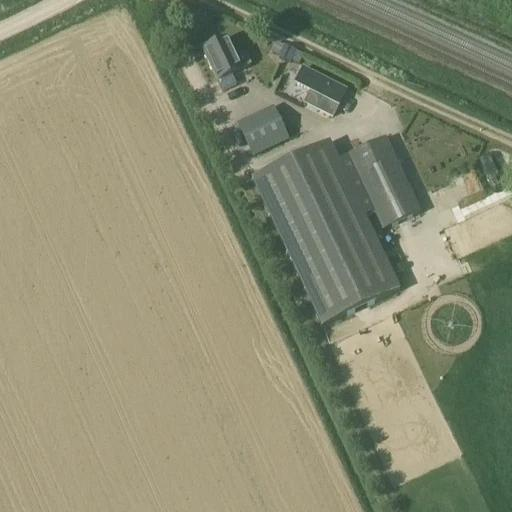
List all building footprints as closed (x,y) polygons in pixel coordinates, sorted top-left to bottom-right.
[(238,55),(235,57),(227,40),(203,51),(217,82),(250,67),(245,57),(240,59),(238,55)] [(276,44),(272,53),(279,56),(278,59),(290,65),(291,62),(299,66),(303,57),(276,44)] [(303,69),(294,85),(309,93),(322,100),(316,112),(331,120),(347,92),(303,69)] [(272,112),(239,128),(254,159),(287,143),(272,112)] [(317,322),(396,287),(365,221),(374,217),(382,233),(420,216),(384,141),(337,163),(328,144),(251,181),(317,322)]
